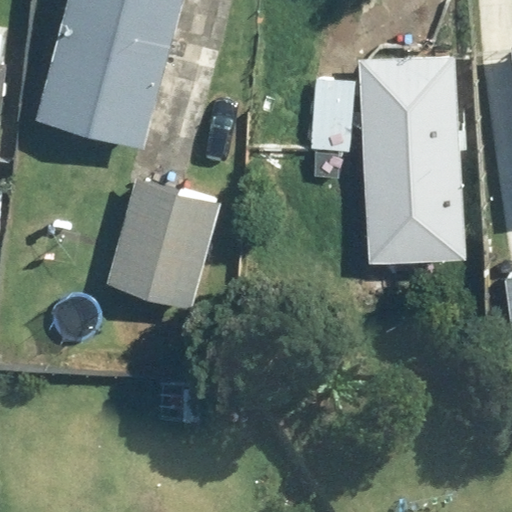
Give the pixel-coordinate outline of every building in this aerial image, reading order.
[(182,0),(67,0),(42,99),(150,126),(182,0)] [(461,40),(365,46),(378,245),(474,239),(461,40)] [(0,158),(13,45),(0,43),(0,158)] [(358,76),(319,74),(315,144),(353,146),(358,76)] [(225,184),(141,163),(114,270),(199,291),(225,184)] [(511,263),(498,266),(507,339),(511,338),(511,263)]
